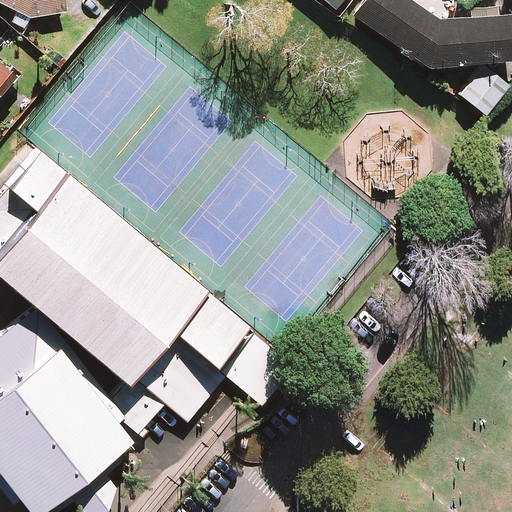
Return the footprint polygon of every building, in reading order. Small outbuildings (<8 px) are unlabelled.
[(0,0),(0,1),(16,10),(10,21),(23,27),(28,16),(62,9),(60,0),(0,0)] [(437,18),(410,0),(359,0),(349,15),(426,64),(511,55),(507,11),(437,18)] [(0,95),(16,77),(0,63),(0,43),(2,41),(0,39),(0,95)] [(504,83),(480,64),(457,94),(481,113),(504,83)] [(291,365),(37,147),(0,190),(0,276),(34,306),(60,326),(121,380),(108,396),(120,413),(118,416),(139,435),(145,429),(143,425),(163,401),(185,418),(224,373),(259,402),(291,365)] [(60,326),(34,306),(0,330),(0,490),(8,502),(17,498),(30,510),(43,502),(50,511),(71,498),(79,510),(103,505),(114,485),(103,471),(121,456),(113,449),(127,436),(116,420),(118,416),(120,413),(108,396),(103,388),(60,326)]
